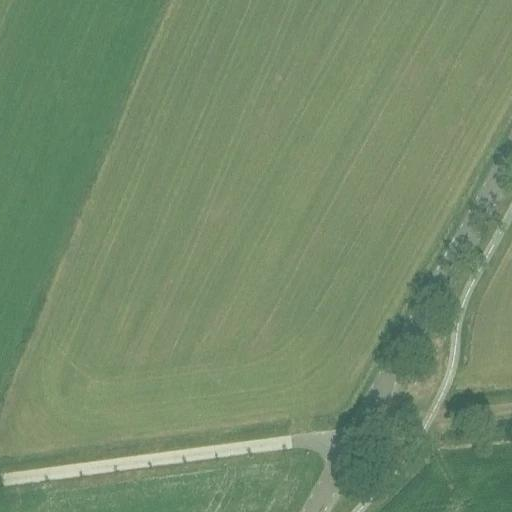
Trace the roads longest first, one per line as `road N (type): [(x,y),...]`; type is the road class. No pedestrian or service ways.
road 1 (tertiary): [(309,511),(511,149)]
road 2 (track): [(511,416),(352,434)]
